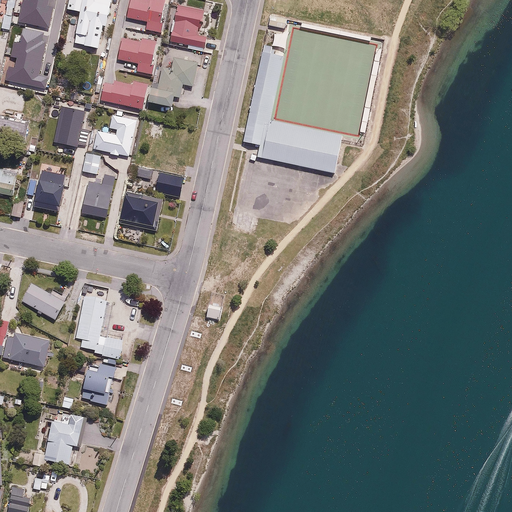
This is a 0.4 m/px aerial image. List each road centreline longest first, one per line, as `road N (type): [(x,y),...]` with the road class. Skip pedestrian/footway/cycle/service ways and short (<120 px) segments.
road 1 (residential): [(247,0),(186,276)]
road 2 (residential): [(186,276),(116,511)]
road 3 (residential): [(186,276),(0,236)]
